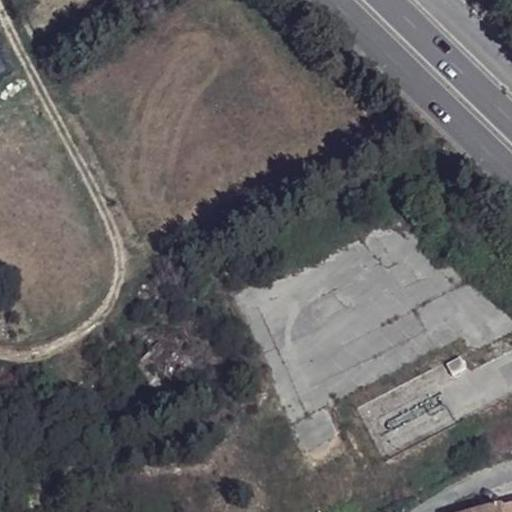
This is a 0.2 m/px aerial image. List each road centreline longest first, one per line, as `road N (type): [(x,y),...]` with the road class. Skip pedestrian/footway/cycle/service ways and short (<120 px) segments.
road 1 (primary): [(335,0),(511,168)]
road 2 (primary): [(511,121),(384,0)]
